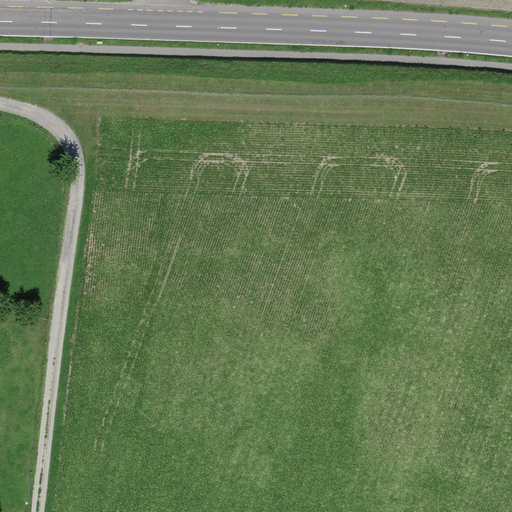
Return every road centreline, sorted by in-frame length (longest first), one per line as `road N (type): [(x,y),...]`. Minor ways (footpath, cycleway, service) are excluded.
road 1 (primary): [(0,22),(511,39)]
road 2 (track): [(37,511),(79,182),(67,137),(49,119),(0,104)]
